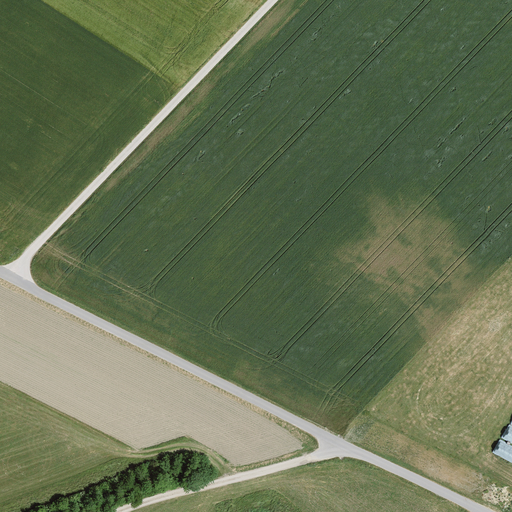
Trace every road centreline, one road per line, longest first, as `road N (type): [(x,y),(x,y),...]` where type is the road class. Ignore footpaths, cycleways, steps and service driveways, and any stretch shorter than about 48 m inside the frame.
road 1 (track): [(125,511),(344,445),(0,272)]
road 2 (track): [(274,0),(8,276)]
road 3 (unclassified): [(485,511),(344,445)]
